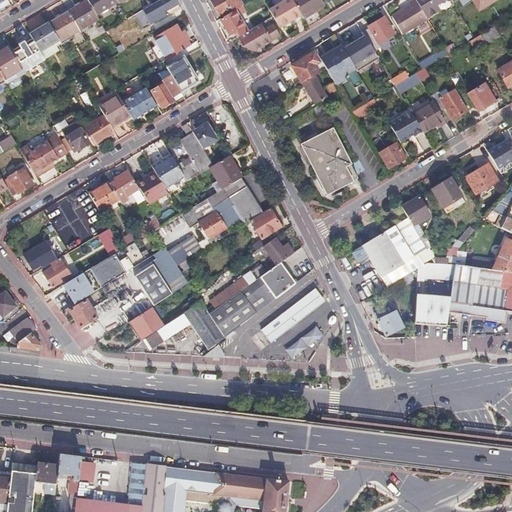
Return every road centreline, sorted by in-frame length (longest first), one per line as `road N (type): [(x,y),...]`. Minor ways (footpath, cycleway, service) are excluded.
road 1 (trunk): [(511,464),(0,402)]
road 2 (residential): [(298,465),(0,430)]
road 3 (primary): [(366,406),(76,374)]
road 4 (residential): [(232,85),(0,223)]
road 5 (residential): [(511,114),(309,234)]
road 6 (secondary): [(232,85),(309,234)]
road 7 (residential): [(232,85),(374,0)]
road 8 (residential): [(76,374),(75,358),(0,255)]
